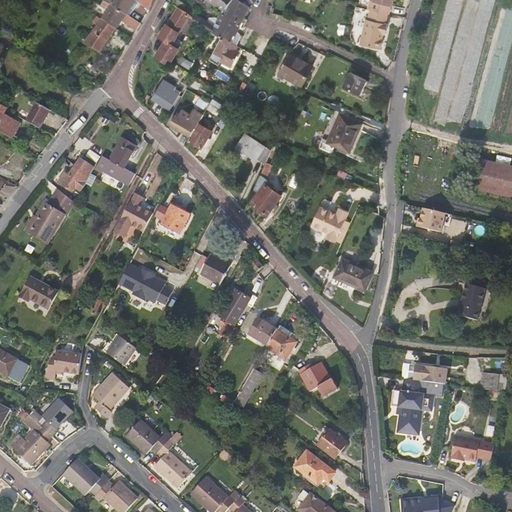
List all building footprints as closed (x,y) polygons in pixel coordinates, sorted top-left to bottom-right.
[(102,19),(116,29),(121,21),(135,31),(139,25),(140,24),(126,15),(105,0),(104,0),(103,2),(110,7),(102,19)] [(105,0),(126,15),(136,1),(135,0),(105,0)] [(153,1),(151,0),(143,0),(141,4),(149,11),(153,1)] [(186,5),(177,0),(173,0),(172,4),(177,7),(183,10),(186,5)] [(229,0),(222,13),(219,19),(215,26),(207,21),(196,15),(194,17),(192,22),(193,23),(200,27),(221,39),(214,52),(222,57),(220,63),(231,68),(239,52),(235,49),(241,36),(240,33),(237,31),(250,8),(243,4),(244,0),(229,0)] [(194,0),(210,10),(211,9),(204,4),(199,1),(200,0),(194,0)] [(204,4),(211,9),(213,5),(222,13),(229,0),(206,0),(204,4)] [(388,15),(389,15),(392,0),(372,0),(372,2),(370,2),(368,11),(371,11),(388,15)] [(183,10),(177,7),(169,20),(158,37),(165,41),(156,57),(166,63),(168,59),(171,61),(178,48),(172,45),(180,31),(185,34),(193,23),(192,22),(194,17),(183,10)] [(388,15),(371,11),(368,21),(365,20),(360,45),(379,50),(383,34),(385,35),(387,25),(385,25),(388,15)] [(114,32),(116,29),(102,19),(98,16),(93,22),(97,25),(86,42),(100,53),(114,32)] [(215,26),(219,19),(214,17),(209,17),(207,21),(215,26)] [(313,66),(291,53),(279,73),(302,86),(313,66)] [(168,59),(166,63),(165,64),(174,70),(177,65),(176,65),(168,59)] [(188,72),(193,63),(185,59),(180,67),(188,72)] [(100,71),(88,63),(82,73),(94,80),(100,71)] [(366,80),(350,72),(343,87),(359,95),(366,80)] [(151,100),(170,112),(179,97),(171,93),(174,88),(162,81),(151,100)] [(251,98),(255,90),(249,86),(244,94),(251,98)] [(204,93),(201,98),(205,100),(211,104),(221,110),(224,104),(204,93)] [(211,104),(205,100),(201,105),(208,109),(211,104)] [(39,128),(49,110),(36,103),(26,121),(39,128)] [(208,109),(206,112),(205,115),(209,117),(212,112),(220,116),(223,111),(221,110),(211,104),(208,109)] [(0,105),(0,131),(12,138),(20,124),(3,115),(7,109),(0,105)] [(176,115),(170,125),(191,137),(199,123),(205,115),(195,109),(191,115),(183,110),(178,117),(176,115)] [(320,148),(332,153),(335,146),(338,147),(336,150),(343,153),(344,150),(350,153),(363,123),(339,113),(326,142),(323,141),(320,148)] [(229,117),(223,114),(217,124),(222,128),(229,117)] [(199,123),(191,137),(188,141),(202,149),(212,131),(199,123)] [(268,157),(271,151),(246,135),(237,148),(256,160),(258,158),(266,163),(268,157)] [(129,186),(136,174),(124,168),(135,147),(122,139),(109,162),(103,158),(97,168),(129,186)] [(99,158),(90,152),(87,157),(96,163),(99,158)] [(511,164),(479,157),(472,188),(511,196),(511,164)] [(93,169),(80,160),(67,179),(63,176),(59,182),(72,192),(75,188),(81,192),(93,169)] [(266,179),(271,166),(266,163),(254,191),(258,193),(251,203),(267,215),(281,197),(267,185),(269,181),(266,179)] [(149,184),(157,170),(150,166),(142,180),(149,184)] [(295,176),(293,175),(288,186),(295,190),(301,179),(295,176)] [(44,202),(33,221),(28,231),(40,238),(39,240),(46,244),(53,231),(51,230),(61,214),(66,217),(73,205),(76,201),(57,188),(48,204),(44,202)] [(140,200),(133,196),(121,220),(114,232),(125,239),(130,229),(142,235),(151,217),(137,209),(136,209),(140,200)] [(190,215),(172,206),(170,209),(161,205),(154,217),(163,222),(162,225),(180,234),(190,215)] [(333,246),(348,212),(339,208),(336,214),(319,206),(309,230),(325,238),(323,242),(333,246)] [(426,209),(423,219),(422,227),(443,232),(444,224),(447,214),(426,209)] [(28,231),(33,221),(30,219),(24,231),(39,240),(40,238),(28,231)] [(169,248),(160,244),(156,250),(165,254),(169,248)] [(110,257),(103,253),(98,262),(105,266),(110,257)] [(354,256),(345,253),(343,258),(351,262),(354,256)] [(234,259),(227,255),(224,262),(210,255),(199,274),(220,285),(234,259)] [(351,262),(343,258),(334,276),(365,291),(373,272),(351,262)] [(198,264),(190,260),(184,270),(193,275),(198,264)] [(263,266),(257,260),(253,263),(250,266),(257,273),(263,266)] [(58,293),(30,278),(19,298),(28,302),(30,299),(49,309),(58,293)] [(478,320),(486,289),(466,284),(458,315),(478,320)] [(242,295),(250,299),(251,297),(232,287),(219,309),(223,311),(234,294),(240,298),(242,295)] [(250,299),(242,295),(240,298),(234,294),(221,315),(234,323),(250,299)] [(100,313),(104,306),(100,303),(96,311),(100,313)] [(239,329),(249,335),(259,319),(249,313),(241,326),(239,329)] [(259,319),(249,335),(267,346),(277,330),(259,319)] [(238,330),(232,326),(221,320),(215,331),(226,337),(231,341),(232,341),(238,330)] [(267,346),(266,348),(286,360),(296,342),(287,336),(290,332),(279,325),(277,330),(267,346)] [(136,349),(120,336),(107,353),(124,366),(136,349)] [(16,360),(0,350),(0,371),(8,376),(16,360)] [(57,371),(78,374),(81,356),(81,355),(57,352),(56,357),(53,357),(52,359),(48,366),(47,370),(44,379),(55,380),(57,371)] [(188,359),(181,372),(196,383),(202,374),(192,367),(198,359),(191,354),(188,359)] [(299,371),(298,372),(309,391),(317,387),(323,397),(337,389),(332,379),(330,380),(321,363),(314,367),(312,363),(298,370),(299,371)] [(415,380),(417,364),(405,363),(403,378),(409,379),(415,380)] [(443,384),(447,384),(449,369),(417,364),(415,380),(425,381),(441,384),(443,384)] [(299,371),(298,370),(293,365),(290,369),(283,381),(290,387),(298,372),(299,371)] [(253,369),(234,402),(243,407),(262,375),(253,369)] [(498,374),(481,372),(479,388),(496,390),(498,374)] [(128,389),(113,374),(93,396),(100,403),(95,408),(106,419),(111,413),(109,410),(128,389)] [(433,388),(442,390),(443,384),(441,384),(425,381),(415,380),(409,379),(407,392),(396,391),(394,407),(399,407),(400,407),(399,415),(397,432),(418,435),(421,410),(431,411),(433,396),(432,395),(433,388)] [(215,390),(207,385),(205,390),(212,395),(215,390)] [(394,407),(396,391),(391,390),(388,413),(399,415),(400,407),(399,407),(394,407)] [(496,390),(490,390),(489,397),(504,399),(505,392),(496,390)] [(224,396),(220,401),(230,408),(234,403),(224,396)] [(40,426),(51,437),(57,431),(56,429),(73,412),(59,399),(42,417),(45,421),(40,426)] [(8,411),(0,406),(0,425),(0,426),(8,411)] [(47,442),(51,437),(40,426),(37,423),(29,416),(26,412),(21,417),(24,421),(34,430),(22,443),(16,437),(9,444),(31,465),(50,445),(47,442)] [(170,440),(172,439),(166,433),(161,439),(140,420),(126,436),(146,455),(151,449),(157,455),(158,453),(170,440)] [(347,443),(330,429),(317,445),(334,459),(347,443)] [(491,461),(495,443),(456,435),(451,459),(465,462),(466,460),(476,462),(477,458),(491,461)] [(175,445),(170,440),(158,453),(163,458),(154,467),(177,488),(191,473),(168,452),(175,445)] [(334,473),(307,452),(295,467),(320,487),(325,481),(327,482),(334,473)] [(99,480),(77,459),(63,475),(86,495),(90,491),(95,496),(109,482),(108,481),(109,480),(104,475),(99,480)] [(215,511),(216,511),(217,511),(226,511),(229,509),(236,501),(231,496),(228,498),(206,478),(191,493),(211,511),(215,511)] [(95,496),(94,497),(100,502),(104,498),(120,511),(125,511),(137,499),(119,482),(114,487),(109,482),(95,496)] [(304,504),(299,510),(301,511),(332,511),(305,491),(299,499),(304,504)] [(453,511),(456,506),(439,497),(439,496),(402,500),(402,511),(453,511)] [(236,501),(229,509),(231,511),(250,511),(243,505),(245,503),(239,498),(236,501)] [(294,506),(299,510),(304,504),(299,499),(294,506)]
